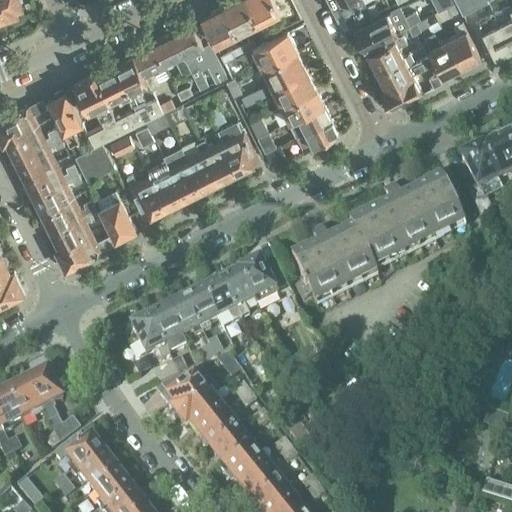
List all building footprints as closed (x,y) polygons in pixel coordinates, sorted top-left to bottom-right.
[(0,0),(0,11),(2,18),(18,13),(17,8),(22,6),(20,0),(0,0)] [(247,0),(236,0),(224,6),(237,33),(258,23),(247,0)] [(274,0),(247,0),(258,23),(280,12),(274,0)] [(328,0),(336,14),(343,10),(351,26),(372,16),(367,6),(364,0),(328,0)] [(431,0),(437,11),(457,1),(456,0),(431,0)] [(456,0),(457,1),(464,14),(476,7),(489,1),(488,0),(456,0)] [(488,0),(489,1),(493,9),(509,1),(508,0),(488,0)] [(463,14),(464,14),(457,1),(437,11),(438,12),(435,13),(441,23),(453,16),(452,15),(461,10),(463,14)] [(374,2),(367,6),(372,16),(379,13),(374,2)] [(494,11),(495,13),(511,46),(511,11),(510,8),(508,4),(494,11)] [(224,6),(203,17),(216,44),(237,33),(224,6)] [(417,22),(421,20),(416,10),(405,16),(400,6),(356,27),(357,29),(355,32),(360,40),(363,40),(366,47),(397,31),(397,32),(408,26),(417,22)] [(496,56),(511,47),(511,46),(495,13),(494,11),(477,19),(496,56)] [(425,19),(421,20),(417,22),(422,31),(429,27),(425,19)] [(457,33),(449,37),(462,66),(480,57),(463,21),(453,26),(457,33)] [(192,22),(172,32),(192,71),(201,89),(209,84),(202,69),(208,66),(207,64),(218,58),(213,48),(204,47),(204,46),(192,22)] [(413,36),(422,31),(417,22),(408,26),(413,36)] [(273,24),(262,29),(266,36),(266,37),(276,31),(273,24)] [(257,45),(252,47),(255,53),(262,67),(269,64),(298,50),(288,30),(267,40),(257,45)] [(172,32),(153,42),(166,66),(175,61),(183,76),(192,71),(172,32)] [(462,66),(449,37),(440,42),(435,32),(425,37),(444,75),(462,66)] [(404,34),(371,50),(368,52),(377,70),(405,57),(400,47),(408,43),(404,34)] [(253,38),(242,44),(245,51),(252,47),(257,45),(253,38)] [(153,41),(133,51),(134,51),(134,53),(145,74),(147,77),(149,83),(150,85),(152,88),(160,85),(154,72),(166,66),(153,42),(153,41)] [(221,53),(225,60),(234,56),(231,49),(221,53)] [(269,64),(262,67),(272,86),(307,69),(298,50),(269,64)] [(134,53),(116,62),(132,94),(136,92),(141,103),(143,106),(147,104),(145,101),(141,92),(143,92),(141,87),(148,83),(149,83),(147,77),(145,74),(134,53)] [(405,57),(377,70),(386,87),(414,74),(433,65),(429,56),(409,66),(405,57)] [(218,58),(207,64),(208,66),(216,82),(227,77),(218,58)] [(98,71),(111,99),(120,95),(124,101),(128,99),(133,107),(141,103),(136,92),(132,94),(116,62),(98,71)] [(87,77),(74,83),(88,111),(96,107),(105,126),(90,134),(96,146),(100,155),(107,152),(102,143),(112,138),(147,121),(154,118),(157,116),(150,103),(147,104),(143,106),(117,119),(107,101),(111,99),(98,71),(98,69),(97,70),(96,70),(88,74),(86,75),(87,77)] [(307,69),(272,86),(274,91),(282,106),(291,102),(317,89),(309,74),(307,69)] [(414,74),(386,87),(382,90),(391,108),(423,92),(414,74)] [(443,83),(438,74),(430,78),(435,86),(443,83)] [(235,76),(226,81),(234,98),(243,94),(235,76)] [(190,86),(177,92),(181,100),(186,98),(193,94),(190,86)] [(263,87),(252,92),(256,101),(267,95),(263,87)] [(220,89),(212,93),(217,103),(225,99),(220,89)] [(291,102),(282,106),(289,122),(325,104),(318,89),(317,89),(291,102)] [(49,101),(71,146),(79,142),(74,131),(84,125),(67,91),(65,93),(62,90),(55,94),(55,98),(49,101)] [(252,92),(242,97),(246,106),(256,101),(252,92)] [(167,100),(160,103),(165,112),(171,109),(176,106),(172,97),(167,100)] [(158,99),(150,103),(157,116),(162,113),(165,112),(160,103),(158,99)] [(29,106),(0,120),(0,133),(4,142),(8,141),(38,125),(33,115),(47,109),(43,100),(29,107),(29,106)] [(171,109),(165,112),(171,126),(190,116),(186,107),(183,103),(176,106),(171,109)] [(193,104),(186,107),(190,116),(197,113),(193,104)] [(325,104),(289,122),(296,136),(332,118),(325,104)] [(154,118),(147,121),(150,126),(153,131),(159,128),(162,127),(157,116),(154,118)] [(262,116),(251,122),(258,137),(270,132),(262,116)] [(332,118),(296,136),(303,150),(307,147),(308,149),(311,148),(340,134),(332,118)] [(232,124),(218,131),(222,139),(238,171),(258,161),(238,121),(232,124)] [(8,141),(16,158),(60,136),(56,127),(47,131),(49,136),(45,138),(38,125),(8,141)] [(148,125),(136,131),(143,145),(155,139),(148,125)] [(270,132),(258,137),(265,151),(277,145),(270,132)] [(129,135),(111,144),(116,154),(134,145),(129,135)] [(25,175),(56,160),(49,147),(53,145),(56,149),(65,145),(60,136),(16,158),(25,175)] [(205,139),(201,141),(220,180),(238,171),(222,139),(208,146),(205,139)] [(492,145),(484,150),(499,180),(511,173),(511,155),(504,140),(502,141),(500,139),(493,142),(492,145)] [(196,143),(183,150),(186,156),(191,165),(202,188),(220,180),(201,141),(196,143)] [(277,145),(265,151),(273,167),(287,160),(280,144),(277,145)] [(96,146),(75,157),(79,165),(100,155),(96,146)] [(181,146),(164,154),(166,158),(176,179),(185,197),(202,188),(191,165),(186,156),(183,150),(181,146)] [(483,147),(462,158),(478,191),(469,195),(476,210),(485,227),(497,221),(486,200),(504,190),(501,184),(499,180),(484,150),(483,147)] [(100,155),(79,165),(88,182),(115,168),(107,152),(100,155)] [(163,168),(151,174),(167,206),(185,197),(176,179),(166,158),(160,161),(163,168)] [(25,175),(34,194),(77,172),(73,164),(65,168),(67,173),(63,175),(56,160),(25,175)] [(82,181),(77,172),(34,194),(43,211),(73,196),(67,184),(72,182),(74,186),(82,181)] [(134,172),(128,175),(148,216),(167,206),(151,174),(138,181),(134,172)] [(381,208),(365,216),(388,263),(465,225),(441,178),(425,186),(425,187),(401,199),(395,188),(385,193),(390,204),(381,208)] [(111,192),(98,199),(102,206),(117,237),(119,236),(121,237),(130,233),(131,231),(136,228),(121,197),(117,190),(115,190),(111,192)] [(73,196),(43,211),(52,229),(95,207),(91,199),(83,203),(85,207),(80,210),(73,196)] [(95,207),(52,229),(60,246),(91,231),(86,219),(90,217),(91,221),(100,216),(95,207)] [(308,250),(292,258),(305,285),(296,289),(303,303),(312,299),(315,305),(376,275),(374,270),(388,263),(365,216),(349,224),(352,229),(328,240),(322,230),(312,235),(318,245),(308,250)] [(115,243),(110,235),(97,241),(91,231),(60,246),(57,248),(67,268),(97,253),(101,250),(115,243)] [(2,255),(0,255),(0,277),(11,272),(8,264),(9,263),(6,256),(3,256),(2,255)] [(241,271),(238,272),(255,304),(256,307),(278,296),(260,261),(251,266),(248,265),(242,268),(241,271)] [(459,268),(454,274),(462,281),(467,275),(459,268)] [(11,272),(0,277),(0,306),(4,304),(4,301),(15,296),(18,295),(25,291),(22,285),(15,270),(14,270),(11,272)] [(231,278),(223,282),(242,322),(249,318),(245,309),(255,304),(238,272),(231,276),(231,278)] [(454,274),(449,280),(458,287),(462,281),(454,274)] [(449,280),(444,286),(453,293),(458,287),(449,280)] [(210,286),(204,290),(220,323),(228,318),(233,327),(242,322),(223,282),(213,287),(210,286)] [(444,286),(440,292),(448,298),(453,293),(444,286)] [(188,299),(186,300),(203,335),(211,331),(209,328),(220,323),(204,290),(195,294),(195,296),(188,299)] [(440,292),(435,298),(443,304),(448,298),(440,292)] [(435,298),(430,303),(439,310),(443,304),(435,298)] [(175,304),(168,308),(184,341),(193,336),(194,339),(203,335),(186,300),(177,305),(175,304)] [(430,303),(426,309),(434,316),(439,310),(430,303)] [(159,314),(151,318),(169,355),(187,347),(184,341),(168,308),(159,312),(159,314)] [(426,309),(421,315),(429,322),(434,316),(426,309)] [(421,315),(416,321),(425,328),(429,322),(421,315)] [(132,327),(131,328),(146,357),(156,352),(159,357),(160,360),(161,362),(170,358),(169,355),(151,318),(141,323),(139,322),(132,326),(132,327)] [(416,321),(411,327),(420,334),(425,328),(416,321)] [(411,327),(407,333),(415,340),(420,334),(411,327)] [(407,333),(402,339),(411,345),(415,340),(407,333)] [(402,339),(397,344),(406,351),(411,345),(402,339)] [(216,340),(208,344),(209,347),(215,358),(223,354),(216,340)] [(397,344),(393,350),(401,357),(406,351),(397,344)] [(209,347),(201,352),(206,362),(215,358),(209,347)] [(393,350),(388,356),(396,363),(401,357),(393,350)] [(388,356),(383,362),(392,369),(396,363),(388,356)] [(181,360),(173,364),(179,376),(187,372),(181,360)] [(383,362),(378,368),(387,375),(392,369),(383,362)] [(173,364),(153,374),(159,386),(179,376),(173,364)] [(378,368),(374,374),(382,381),(387,375),(378,368)] [(203,369),(155,391),(171,411),(179,421),(209,395),(212,393),(218,389),(203,369)] [(44,415),(54,435),(59,446),(79,431),(72,420),(61,428),(51,407),(63,401),(62,399),(64,396),(60,389),(57,389),(56,387),(55,383),(54,384),(53,381),(55,379),(52,373),(51,374),(50,374),(48,372),(28,382),(44,415)] [(374,374),(369,380),(378,387),(382,381),(374,374)] [(372,393),(378,387),(369,380),(364,386),(372,393)] [(15,384),(6,389),(23,422),(31,418),(33,421),(44,415),(28,382),(20,386),(15,384)] [(239,401),(250,393),(243,384),(232,392),(239,401)] [(0,426),(4,435),(14,430),(13,427),(23,422),(6,389),(0,392),(0,426)] [(212,393),(209,395),(179,421),(186,430),(190,427),(197,436),(224,414),(227,411),(212,393)] [(256,401),(250,393),(239,401),(245,410),(256,401)] [(481,409),(476,424),(504,434),(509,418),(481,409)] [(263,411),(252,418),(259,428),(270,421),(263,411)] [(389,412),(364,433),(388,460),(412,439),(389,412)] [(209,456),(211,454),(238,432),(224,414),(197,436),(204,445),(202,447),(209,456)] [(297,414),(281,427),(287,435),(299,425),(300,427),(305,424),(297,414)] [(299,425),(287,435),(296,447),(308,437),(300,427),(299,425)] [(0,450),(4,458),(13,454),(7,443),(3,436),(4,435),(0,426),(0,450)] [(224,473),(252,450),(254,447),(240,429),(238,432),(211,454),(219,464),(217,465),(224,473)] [(53,451),(59,446),(54,435),(46,442),(53,451)] [(80,437),(52,458),(57,464),(66,458),(72,467),(68,470),(75,480),(78,478),(85,473),(105,457),(101,451),(101,446),(97,441),(93,441),(92,439),(85,443),(80,437)] [(16,439),(7,443),(13,454),(21,450),(16,439)] [(281,457),(291,449),(284,440),(274,447),(281,457)] [(297,457),(291,449),(281,457),(286,465),(297,457)] [(252,450),(224,473),(230,482),(232,480),(240,489),(266,468),(252,450)] [(78,478),(75,480),(82,489),(85,486),(92,496),(121,473),(115,464),(111,464),(105,457),(85,473),(78,478)] [(266,468),(240,489),(248,499),(246,501),(252,509),(284,483),(270,465),(266,468)] [(121,473),(92,496),(98,503),(95,506),(100,511),(107,511),(133,492),(128,486),(128,482),(121,473)] [(308,493),(319,486),(312,477),(301,484),(308,493)] [(64,478),(54,485),(59,492),(69,485),(64,478)] [(284,483),(252,509),(254,511),(284,511),(295,504),(298,501),(284,483)] [(511,491),(485,483),(481,495),(497,499),(496,502),(511,506),(511,491)] [(69,485),(59,492),(65,500),(75,493),(69,485)] [(325,494),(319,486),(308,493),(315,502),(325,494)] [(5,488),(0,491),(0,501),(9,492),(5,488)] [(133,492),(107,511),(143,511),(149,508),(143,500),(138,500),(133,492)]
